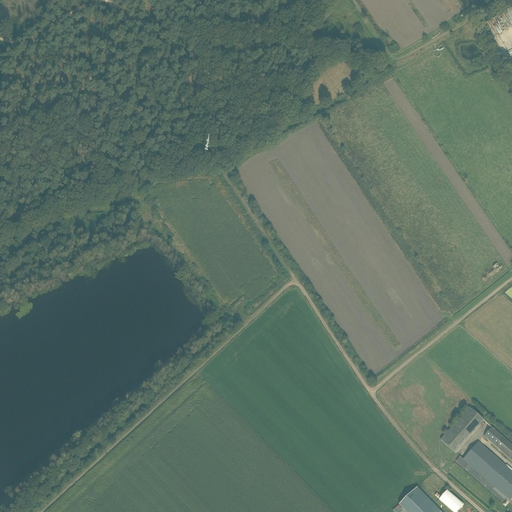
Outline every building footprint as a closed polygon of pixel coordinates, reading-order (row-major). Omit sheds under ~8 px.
[(504,23),(511,19),(511,18),(509,11),(500,15),(504,23)] [(456,454),(484,421),(469,408),(441,440),(456,454)] [(511,444),(492,427),(484,437),(511,461),(511,444)] [(460,457),(456,462),(485,487),(501,501),(503,503),(507,498),(510,501),(511,498),(511,471),(506,466),(479,442),(466,456),(463,460),(460,457)] [(405,511),(440,511),(417,488),(399,505),(405,511)] [(453,511),(458,511),(464,505),(447,491),(439,500),(453,511)]
